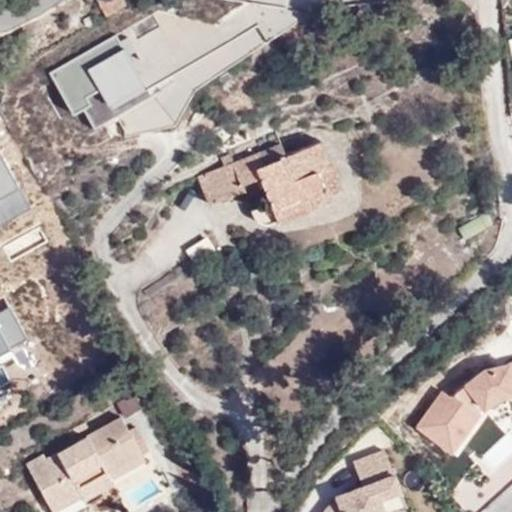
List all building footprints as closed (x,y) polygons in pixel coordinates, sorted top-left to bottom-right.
[(94,0),(105,17),(133,0),(94,0)] [(117,34),(50,72),(73,111),(92,103),(88,94),(99,89),(109,104),(146,85),(117,34)] [(230,162),(222,166),(198,176),(211,204),(244,191),(241,183),(238,177),(255,170),(258,177),(269,203),(250,210),(255,220),(262,224),(271,224),(307,210),(302,198),(324,189),(317,172),(330,166),(329,163),(320,140),(283,155),(273,130),(226,150),(227,153),(230,162)] [(218,156),(222,166),(230,162),(227,153),(218,156)] [(332,162),(329,163),(330,166),(317,172),(324,189),(302,198),(307,210),(332,200),(329,195),(343,189),(332,162)] [(238,177),(241,183),(258,177),(255,170),(238,177)] [(484,210),(457,226),(465,238),(491,222),(484,210)] [(440,390),(415,426),(452,453),(495,399),(511,394),(511,361),(481,369),(451,395),(440,390)] [(142,408),(134,393),(118,402),(125,416),(142,408)] [(121,417),(74,442),(81,455),(128,430),(121,417)] [(81,455),(74,442),(45,459),(42,455),(26,465),(52,511),(76,511),(87,506),(84,500),(81,495),(110,478),(107,474),(142,455),(149,451),(144,441),(137,446),(128,430),(81,455)] [(382,451),(352,461),(362,484),(334,495),(336,499),(330,500),(321,511),(387,511),(408,504),(382,451)] [(110,478),(112,480),(146,460),(142,455),(107,474),(110,478)] [(81,495),(84,500),(114,484),(112,480),(110,478),(81,495)]
